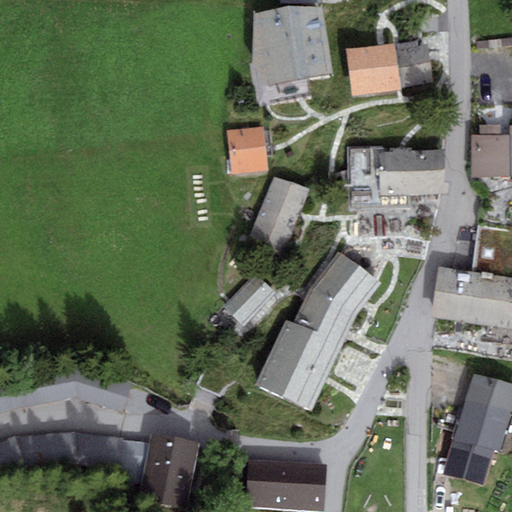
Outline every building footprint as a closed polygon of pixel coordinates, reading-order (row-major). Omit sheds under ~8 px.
[(333,76),(322,8),(254,12),(252,63),(268,86),(333,76)] [(418,41),(346,51),(353,95),(434,84),(428,44),(418,46),(418,41)] [(471,135),(472,177),(509,177),(509,136),(501,136),(501,126),(479,126),(479,135),(471,135)] [(268,170),(263,127),(226,132),(231,175),(268,170)] [(445,195),(444,152),(411,152),(411,148),(347,149),(347,211),(412,210),(412,196),(445,195)] [(309,189),(274,176),(247,242),(283,256),(309,189)] [(511,230),(479,226),(472,271),(511,276),(511,230)] [(382,283),(337,253),(309,288),(291,322),(284,321),(255,386),(310,411),(357,315),(382,283)] [(511,276),(472,271),(438,266),(431,317),(511,327),(511,276)] [(275,293),(255,274),(223,307),(243,327),(275,293)] [(17,379),(0,383),(0,414),(25,408),(72,398),(123,412),(132,384),(74,368),(17,379)] [(511,412),(511,384),(472,374),(443,476),(483,487),(494,450),(501,452),(511,412)] [(0,441),(0,471),(19,463),(75,460),(119,465),(122,441),(123,439),(75,433),(13,436),(0,441)] [(200,444),(150,434),(148,444),(122,441),(119,465),(118,473),(143,476),(139,499),(186,510),(200,444)] [(276,511),(322,511),(326,465),(249,460),(246,510),(276,511)]
